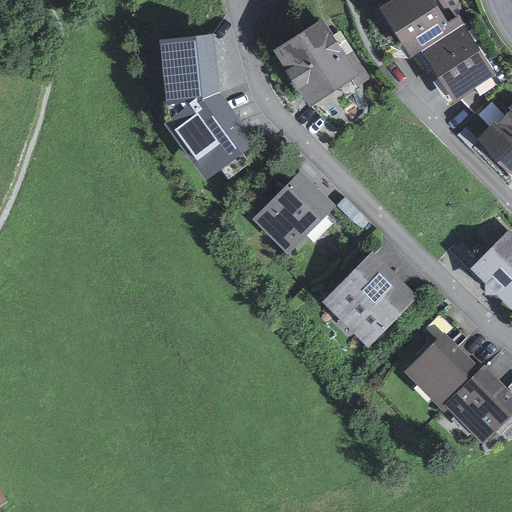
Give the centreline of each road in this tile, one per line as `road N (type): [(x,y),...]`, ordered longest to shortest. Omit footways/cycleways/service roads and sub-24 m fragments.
road 1 (residential): [(511,339),(271,107),(238,0)]
road 2 (track): [(0,220),(21,181),(68,36)]
